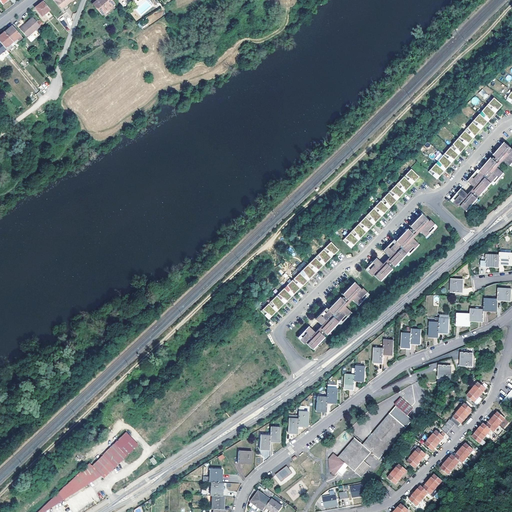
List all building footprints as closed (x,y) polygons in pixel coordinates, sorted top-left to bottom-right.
[(53,0),(61,9),(62,9),(66,6),(73,0),(53,0)] [(101,0),(98,0),(93,5),(101,15),(114,5),(109,0),(104,0),(103,2),(101,0)] [(35,8),(42,17),(49,11),(43,3),(39,6),(35,8)] [(21,31),(27,38),(35,31),(40,27),(33,18),(26,25),(27,26),(21,31)] [(138,24),(142,28),(146,23),(142,19),(138,24)] [(20,36),(12,27),(4,34),(13,43),(17,39),(20,36)] [(35,31),(27,38),(31,42),(40,35),(35,31)] [(13,43),(4,34),(0,36),(0,42),(7,51),(14,45),(13,43)] [(484,89),(479,92),(484,100),(488,97),(484,89)] [(493,98),(428,171),(437,179),(442,173),(449,165),(457,156),(463,149),(471,140),(478,132),(485,124),(492,116),(499,108),(502,105),(493,98)] [(511,149),(505,144),(494,156),(496,158),(495,160),(494,161),(492,159),(481,172),(479,170),(468,182),(475,188),(472,191),(468,195),(462,190),(451,202),(458,207),(459,206),(466,212),(477,199),(476,198),(478,195),(480,196),(491,184),(493,185),(503,173),(497,168),(503,161),(509,166),(511,163),(511,149)] [(410,169),(342,240),(351,248),(357,242),(364,235),(371,227),(379,219),(387,210),(393,204),(402,194),(409,187),(417,179),(419,177),(410,169)] [(425,237),(436,226),(430,220),(428,221),(421,215),(410,227),(411,229),(409,231),(407,229),(406,231),(395,242),(394,240),(383,252),(389,257),(386,261),(382,264),(376,259),(365,270),(371,276),(373,274),(379,281),(391,269),(389,267),(392,265),(393,266),(405,254),(407,255),(418,244),(412,238),(419,231),(425,237)] [(330,242),(260,311),(268,319),(274,314),(282,306),(288,300),(297,291),(305,283),(312,277),(321,268),(328,261),(337,252),(338,250),(330,242)] [(500,256),(499,265),(511,265),(511,254),(500,254),(500,256)] [(481,267),(499,268),(499,265),(500,256),(486,256),(486,258),(482,258),(482,262),(481,262),(481,267)] [(463,280),(451,280),(451,293),(462,294),(463,280)] [(361,289),(354,283),(342,295),(344,297),(342,299),(340,298),(332,306),(328,310),(326,308),(315,320),(321,326),(318,329),(315,332),(309,327),(298,338),(304,344),(305,343),(312,349),(324,337),(322,335),(324,333),(326,334),(338,322),(339,324),(351,312),(345,306),(351,299),(357,305),(368,294),(362,288),(361,289)] [(498,289),(498,301),(511,301),(511,290),(498,289)] [(498,301),(484,300),(484,311),(497,312),(498,301)] [(470,315),(470,322),(483,322),(484,311),(470,310),(470,315)] [(456,326),(470,327),(470,322),(470,315),(457,314),(456,326)] [(439,324),(439,333),(448,334),(449,320),(439,319),(439,324)] [(429,337),(438,338),(439,333),(439,324),(429,323),(429,337)] [(411,335),(411,344),(420,345),(421,331),(411,330),(411,335)] [(401,348),(410,349),(411,344),(411,335),(402,335),(401,348)] [(493,338),(479,345),(484,353),(497,347),(493,338)] [(383,350),(383,355),(393,356),(394,341),(383,341),(383,350)] [(373,363),(382,364),(383,355),(383,350),(374,349),(373,363)] [(473,353),(461,353),(461,366),(472,367),(473,353)] [(451,366),(440,365),(439,379),(450,380),(451,366)] [(354,377),(354,382),(364,382),(365,368),(355,367),(354,377)] [(344,390),(354,390),(354,382),(354,377),(345,376),(344,390)] [(473,389),(480,396),(483,392),(486,389),(479,383),(473,389)] [(326,398),(326,403),(336,404),(337,389),(327,389),(326,398)] [(477,399),(480,396),(473,389),(467,397),(474,402),(477,399)] [(316,411),(325,412),(326,403),(326,398),(317,397),(316,411)] [(341,473),(347,466),(354,471),(363,461),(370,453),(372,454),(371,455),(372,456),(373,455),(379,460),(412,420),(407,416),(413,409),(400,398),(395,405),(396,406),(363,445),(355,439),(338,458),(334,455),(329,460),(331,472),(336,475),(339,472),(341,473)] [(459,411),(466,417),(470,413),(472,410),(465,404),(459,411)] [(418,406),(411,416),(417,422),(425,412),(425,411),(427,409),(424,407),(422,409),(418,406)] [(466,417),(459,411),(454,418),(461,424),(464,420),(466,417)] [(298,420),(298,426),(307,427),(308,413),(298,412),(298,420)] [(492,419),(499,425),(505,419),(497,413),(495,416),(492,419)] [(288,433),(297,433),(298,426),(298,420),(288,419),(288,433)] [(489,423),(486,426),(491,430),(493,432),(499,425),(492,419),(489,423)] [(486,426),(483,424),(481,427),(478,430),(485,437),(491,430),(486,426)] [(280,428),(270,428),(270,437),(270,442),(279,442),(280,428)] [(485,437),(478,430),(475,434),(472,437),(480,443),(485,437)] [(430,438),(438,444),(444,437),(436,431),(430,438)] [(92,467),(101,477),(104,479),(137,446),(126,434),(92,467)] [(270,442),(270,437),(261,436),(260,450),(269,450),(270,442)] [(432,450),(438,444),(430,438),(425,444),(432,450)] [(460,450),(467,456),(473,450),(466,444),(464,446),(460,450)] [(413,455),(420,461),(426,455),(418,449),(413,455)] [(457,454),(455,457),(459,461),(462,463),(467,456),(460,450),(457,454)] [(252,453),(238,452),(238,463),(251,464),(252,453)] [(414,468),(420,461),(413,455),(407,462),(414,468)] [(446,462),(453,468),(459,461),(455,457),(452,455),(449,458),(446,462)] [(370,467),(363,461),(354,471),(361,477),(370,467)] [(448,474),(453,468),(446,462),(444,465),(441,468),(448,474)] [(394,471),(401,477),(407,471),(400,464),(394,471)] [(89,465),(80,474),(89,484),(101,477),(92,467),(89,465)] [(279,472),(275,475),(281,482),(292,473),(287,466),(279,472)] [(212,483),(221,483),(222,469),(211,469),(210,483),(212,483)] [(395,484),(401,477),(394,471),(388,478),(395,484)] [(67,487),(40,511),(46,511),(72,496),(89,484),(80,474),(67,487)] [(429,481),(436,488),(442,481),(434,475),(432,478),(429,481)] [(428,493),(430,494),(436,488),(429,481),(426,484),(423,488),(428,493)] [(212,483),(211,496),(213,496),(223,496),(223,483),(221,483),(212,483)] [(353,498),(365,495),(363,485),(350,487),(353,498)] [(418,489),(415,493),(422,499),(428,493),(423,488),(421,486),(418,489)] [(340,500),(344,499),(348,498),(347,492),(343,493),(339,493),(340,500)] [(422,499),(415,493),(412,496),(409,500),(417,506),(422,499)] [(257,511),(259,509),(263,511),(265,508),(270,502),(258,494),(249,507),(255,511),(257,511)] [(337,506),(335,495),(323,497),(325,508),(337,506)] [(223,496),(213,496),(212,510),(214,510),(224,510),(224,497),(223,496)] [(270,502),(265,508),(266,509),(270,511),(278,511),(282,507),(272,500),(270,502)]
